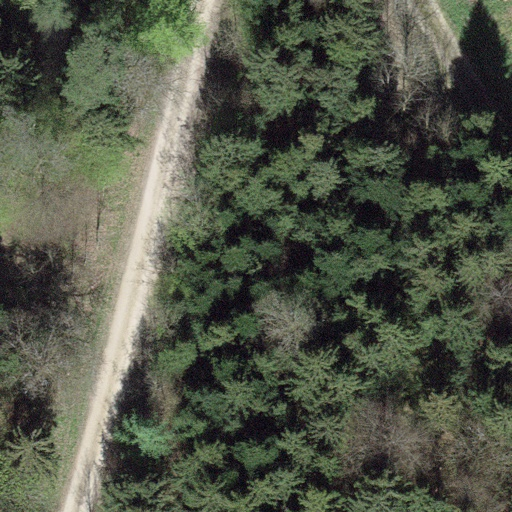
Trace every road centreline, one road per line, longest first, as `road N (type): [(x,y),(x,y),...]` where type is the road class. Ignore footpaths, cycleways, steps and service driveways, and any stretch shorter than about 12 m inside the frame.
road 1 (track): [(203,0),(127,335),(75,511)]
road 2 (track): [(433,0),(511,129)]
